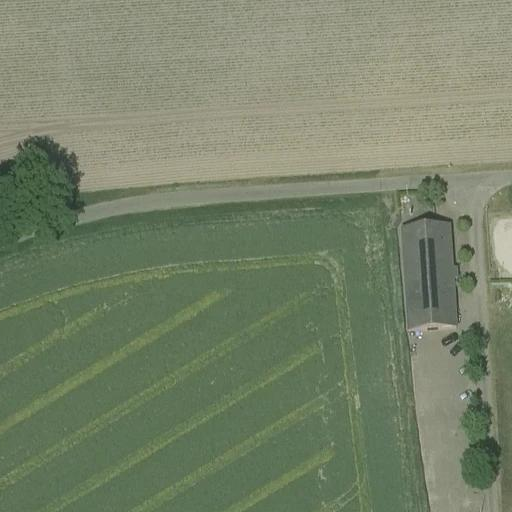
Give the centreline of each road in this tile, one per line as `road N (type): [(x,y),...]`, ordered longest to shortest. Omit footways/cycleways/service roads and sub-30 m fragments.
road 1 (unclassified): [(0,221),(124,186),(457,168)]
road 2 (unclassified): [(476,511),(457,168)]
